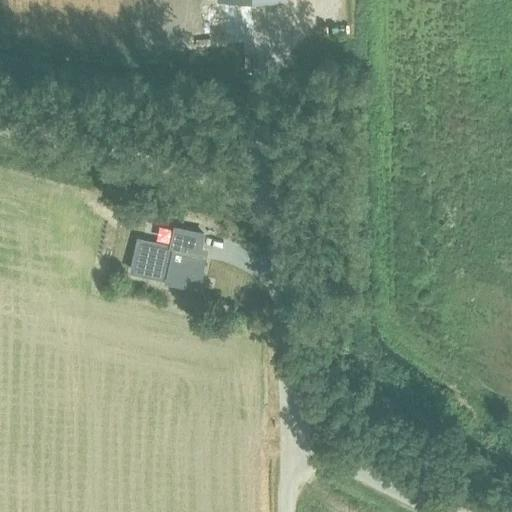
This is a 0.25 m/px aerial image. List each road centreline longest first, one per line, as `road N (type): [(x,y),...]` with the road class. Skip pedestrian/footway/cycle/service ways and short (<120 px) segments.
road 1 (unclassified): [(289,439),(268,244),(256,204),(205,179),(0,125)]
road 2 (unknown): [(256,204),(278,59),(297,0)]
road 3 (unclassified): [(289,439),(441,511)]
